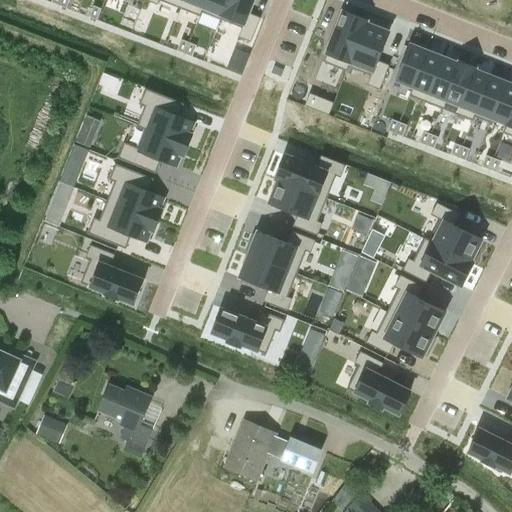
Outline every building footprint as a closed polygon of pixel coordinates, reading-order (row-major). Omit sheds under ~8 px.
[(228,0),(206,0),(203,7),(222,15),(228,0)] [(228,0),(222,15),(244,23),(239,36),(251,42),(261,17),(249,12),(253,0),(228,0)] [(90,16),(97,19),(101,8),(94,5),(90,16)] [(327,53),(350,62),(365,23),(366,23),(367,21),(343,11),(327,53)] [(388,32),(366,23),(365,23),(350,62),(373,71),(367,84),(380,89),(389,65),(377,60),(388,32)] [(185,53),(189,42),(182,39),(178,50),(185,53)] [(189,42),(185,53),(193,56),(197,45),(189,42)] [(398,80),(413,87),(427,51),(412,45),(398,80)] [(443,57),(427,51),(413,87),(429,93),(443,57)] [(429,93),(445,99),(459,63),(458,63),(443,57),(429,93)] [(459,63),(445,99),(460,105),(474,70),(475,70),(476,68),(458,61),(458,63),(459,63)] [(474,70),(460,105),(476,111),(490,76),(475,70),(474,70)] [(490,76),(476,111),(491,117),(506,82),(490,76)] [(511,110),(511,84),(506,82),(491,117),(507,124),(511,110)] [(154,110),(146,128),(188,145),(192,134),(190,133),(194,123),(179,116),(184,103),(146,88),(139,104),(154,110)] [(334,102),(310,93),(305,105),(329,115),(334,102)] [(395,133),(399,122),(392,119),(387,130),(395,133)] [(399,122),(395,133),(402,136),(407,125),(399,122)] [(184,155),(188,145),(146,128),(139,147),(124,141),(118,157),(156,173),(162,159),(177,165),(181,155),(184,155)] [(426,145),(431,134),(423,131),(419,142),(426,145)] [(431,134),(426,145),(434,148),(438,137),(431,134)] [(458,157),(462,146),(455,143),(450,154),(458,157)] [(470,149),(462,146),(458,157),(465,160),(470,149)] [(327,171),(341,177),(346,165),(321,155),(317,167),(286,155),(276,179),(279,180),(279,179),(318,194),(327,171)] [(489,169),(494,158),(486,155),(482,166),(489,169)] [(501,161),(494,158),(489,169),(497,172),(501,161)] [(124,185),(116,203),(158,220),(162,209),(160,208),(164,198),(149,192),(154,178),(116,163),(109,179),(124,185)] [(279,179),(279,180),(270,202),(298,213),(293,225),(318,235),(322,222),(309,217),(318,194),(279,179)] [(470,262),(471,261),(482,239),(454,225),(460,214),(437,202),(431,214),(444,221),(433,243),(470,262)] [(158,220),(116,203),(109,222),(94,217),(88,233),(126,248),(132,234),(147,240),(151,230),(153,231),(158,220)] [(249,254),(288,269),(297,247),(311,252),(316,240),(291,230),(287,242),(258,231),(257,234),(254,233),(247,249),(250,251),(249,254)] [(422,264),(409,258),(403,270),(426,281),(432,270),(461,285),(473,262),(471,261),(470,262),(433,243),(422,264)] [(135,304),(145,279),(110,266),(115,254),(91,244),(86,257),(99,262),(90,286),(106,292),(105,294),(118,300),(119,297),(135,304)] [(263,300),(287,310),(292,298),(279,292),(288,269),(249,254),(240,277),(268,288),(263,300)] [(424,286),(400,274),(394,286),(407,293),(396,315),(434,334),(445,311),(418,298),(424,286)] [(222,308),(213,332),(228,338),(227,341),(241,346),(242,344),(258,350),(267,326),(280,331),(285,319),(261,309),(257,322),(222,308)] [(432,337),(434,334),(396,315),(385,337),(372,330),(366,342),(389,354),(395,342),(422,356),(424,352),(427,354),(435,338),(432,337)] [(0,401),(14,408),(29,374),(16,368),(20,358),(3,350),(1,354),(0,353),(0,401)] [(384,362),(360,350),(355,362),(367,369),(356,391),(371,399),(369,401),(382,408),(383,406),(399,413),(410,390),(378,374),(384,362)] [(130,449),(143,454),(153,432),(140,426),(151,399),(134,392),(133,396),(109,386),(99,412),(122,422),(120,426),(124,428),(120,439),(132,444),(130,449)] [(38,433),(57,441),(65,422),(46,414),(38,433)] [(224,469),(258,483),(271,451),(284,457),(282,461),(312,473),(320,453),(291,441),(290,444),(275,439),(277,435),(244,421),(224,469)] [(511,443),(511,444),(479,428),(468,451),(483,458),(482,461),(495,467),(496,465),(511,473),(511,470),(511,443)] [(353,487),(348,482),(332,502),(342,511),(355,497),(353,487)] [(346,509),(349,511),(380,511),(362,493),(346,509)]
